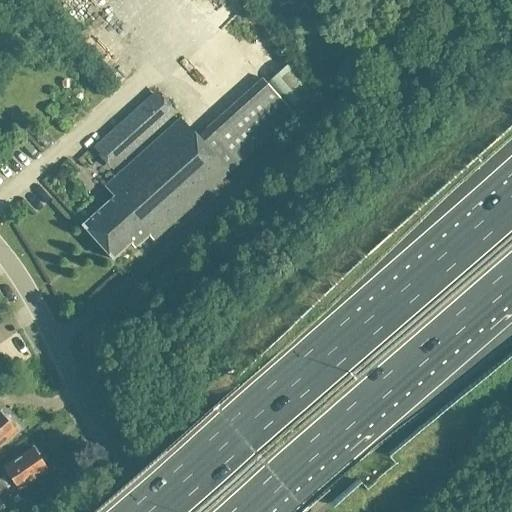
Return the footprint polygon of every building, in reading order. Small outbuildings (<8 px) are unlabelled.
[(292,60),(268,81),(268,82),(295,111),(319,89),(292,60)] [(196,137),(228,173),(238,165),(295,114),(262,78),(205,129),(196,137)] [(149,138),(170,119),(150,96),(128,115),(149,138)] [(153,240),(228,173),(196,137),(180,119),(104,187),(112,196),(80,226),(110,260),(129,243),(133,248),(148,235),(153,240)] [(138,148),(118,125),(105,137),(125,160),(138,148)] [(0,444),(15,431),(13,429),(13,426),(10,422),(5,421),(0,414),(0,444)] [(0,472),(0,511),(3,511),(12,506),(6,497),(18,489),(19,489),(49,469),(34,447),(4,468),(5,469),(0,472)]
